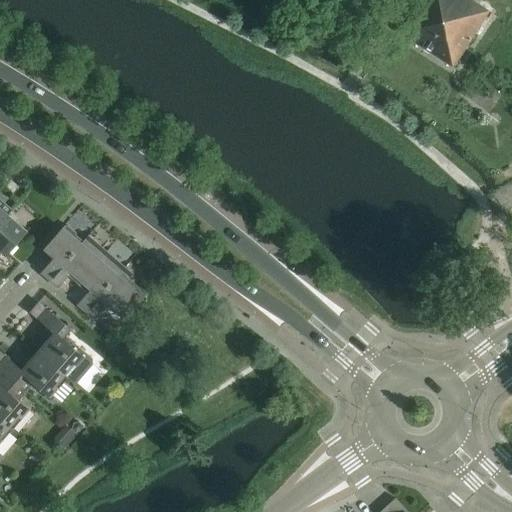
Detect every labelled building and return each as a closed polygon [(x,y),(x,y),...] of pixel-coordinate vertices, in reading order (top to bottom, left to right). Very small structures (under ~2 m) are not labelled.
[(419,0),(399,32),(453,67),(489,12),(470,0),(419,0)] [(0,225),(8,216),(12,212),(12,207),(0,198),(0,225)] [(8,216),(0,225),(0,252),(6,258),(8,255),(27,233),(28,232),(8,216)] [(55,259),(41,274),(50,282),(82,245),(74,239),(76,237),(76,234),(68,227),(65,227),(63,229),(44,250),(55,259)] [(82,245),(50,282),(59,290),(70,277),(79,285),(82,283),(100,261),(107,254),(88,238),(82,245)] [(89,294),(78,306),(87,314),(119,277),(125,269),(107,254),(100,261),(82,283),(79,285),(89,294)] [(119,277),(87,314),(95,321),(108,306),(125,320),(147,296),(128,280),(125,283),(119,277)] [(32,311),(30,313),(54,334),(38,352),(69,379),(76,385),(93,365),(92,358),(67,336),(72,331),(39,303),(38,304),(32,311)] [(0,352),(0,369),(23,389),(30,380),(52,399),(68,380),(69,379),(38,352),(22,371),(0,352)] [(0,369),(0,419),(13,431),(30,411),(15,398),(23,389),(0,369)] [(0,445),(12,432),(13,431),(0,419),(0,445)] [(74,423),(72,428),(75,433),(82,432),(84,427),(80,422),(74,423)] [(408,511),(397,498),(388,506),(392,511),(408,511)]
